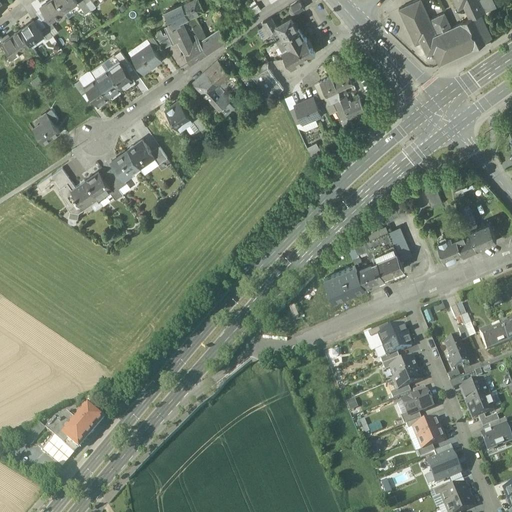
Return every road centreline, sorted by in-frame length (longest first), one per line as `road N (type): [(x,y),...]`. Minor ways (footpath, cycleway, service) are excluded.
road 1 (primary): [(423,115),(265,261),(52,511)]
road 2 (primary): [(171,401),(305,253),(453,128)]
road 3 (residential): [(287,0),(91,142)]
road 4 (residential): [(406,298),(491,511)]
road 5 (residential): [(406,298),(295,344),(264,348)]
road 6 (primary): [(78,511),(171,401)]
